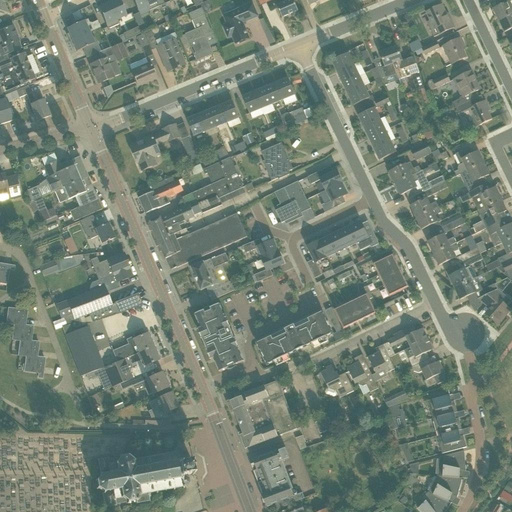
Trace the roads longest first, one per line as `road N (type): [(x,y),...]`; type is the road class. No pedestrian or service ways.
road 1 (tertiary): [(201,391),(90,130)]
road 2 (residential): [(461,511),(481,465),(470,396),(475,379),(460,331),(432,300)]
road 3 (unclassified): [(90,130),(303,46)]
road 4 (residential): [(372,202),(303,46)]
road 5 (residential): [(201,391),(247,371),(253,335),(325,300)]
road 6 (residential): [(309,283),(293,238),(372,202)]
road 7 (residential): [(315,361),(432,300)]
road 8 (tertiary): [(248,511),(201,391)]
road 9 (unknown): [(349,152),(230,198)]
road 10 (tertiary): [(90,130),(45,17)]
road 11 (unclassified): [(303,46),(415,0)]
road 12 (residential): [(74,393),(30,281)]
